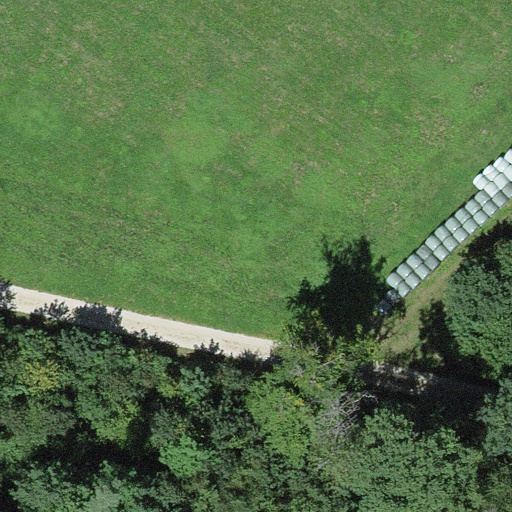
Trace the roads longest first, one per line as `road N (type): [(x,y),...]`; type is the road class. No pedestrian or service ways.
road 1 (track): [(0,295),(511,405)]
road 2 (track): [(345,369),(511,222)]
